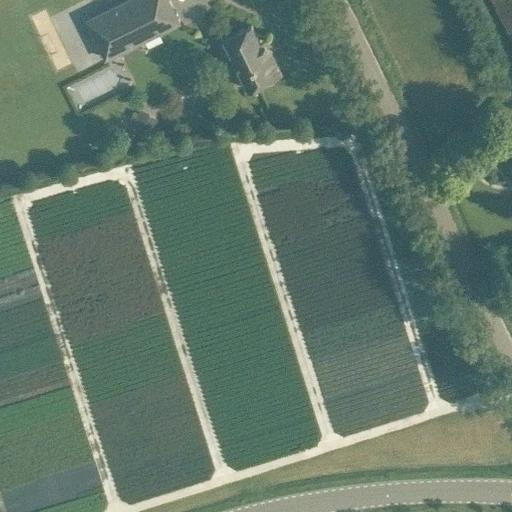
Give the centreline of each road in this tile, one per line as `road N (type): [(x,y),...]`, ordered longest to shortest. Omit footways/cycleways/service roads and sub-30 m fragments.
road 1 (unclassified): [(511,360),(338,0)]
road 2 (tertiary): [(270,511),(387,493),(511,494)]
